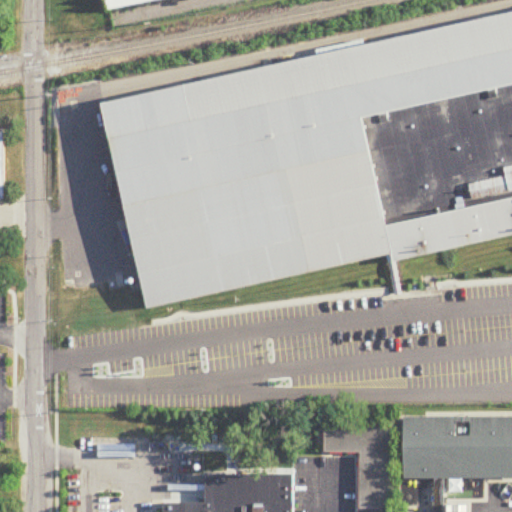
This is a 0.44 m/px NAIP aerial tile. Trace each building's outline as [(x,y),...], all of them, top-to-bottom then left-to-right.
[(102,108),(511,17),(511,237),(392,264),(391,257),(147,311),(102,108)] [(511,410),(402,410),(400,476),(484,475),(511,475),(511,410)] [(358,454),(358,511),(396,511),(396,426),(324,426),(324,454),(358,454)] [(293,511),(294,476),(205,476),(205,504),(164,503),(163,511),(293,511)] [(435,491),(435,511),(442,511),(443,491),(435,491)]
